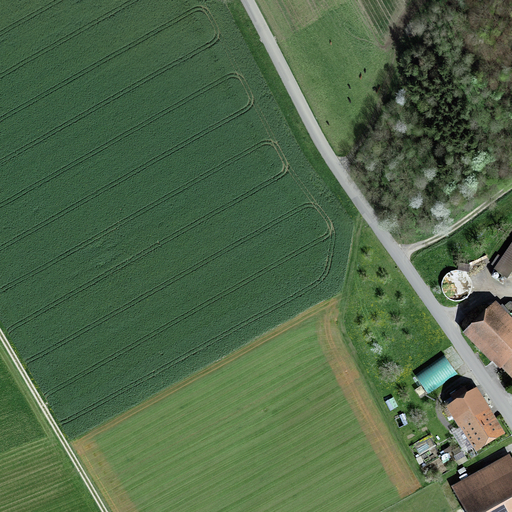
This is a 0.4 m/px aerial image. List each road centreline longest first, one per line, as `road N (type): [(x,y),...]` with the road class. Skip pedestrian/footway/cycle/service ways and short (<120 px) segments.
road 1 (unclassified): [(511,420),(327,154),(246,0)]
road 2 (track): [(103,511),(0,333)]
road 3 (track): [(338,170),(364,132),(405,17),(420,0)]
road 4 (track): [(397,256),(511,184)]
